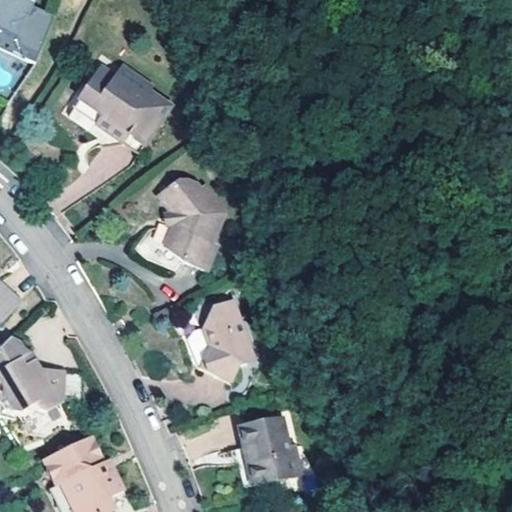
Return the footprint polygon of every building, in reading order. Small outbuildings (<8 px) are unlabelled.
[(0,0),(0,51),(31,64),(52,16),(29,6),(31,0),(0,0)] [(105,94),(114,82),(100,72),(91,85),(105,94)] [(135,89),(147,96),(150,92),(121,72),(114,82),(132,94),(135,89)] [(105,94),(91,85),(77,106),(98,120),(94,127),(110,137),(108,138),(121,147),(122,145),(136,154),(167,110),(147,96),(135,89),(132,94),(114,82),(105,94)] [(121,147),(108,138),(100,150),(120,148),(121,147)] [(150,202),(163,219),(167,232),(158,231),(143,230),(125,248),(137,260),(150,266),(162,273),(168,268),(172,264),(184,270),(195,275),(209,248),(204,245),(211,230),(217,216),(197,190),(192,192),(189,188),(185,186),(182,185),(178,184),(174,185),(170,187),(150,202)] [(167,232),(163,219),(155,221),(158,231),(167,232)] [(0,322),(18,303),(0,285),(0,322)] [(243,367),(258,361),(234,303),(215,311),(205,332),(211,347),(202,369),(236,384),(243,367)] [(9,340),(0,349),(0,391),(4,395),(10,395),(23,408),(32,411),(39,403),(45,410),(52,411),(62,401),(71,370),(50,365),(36,351),(26,350),(21,343),(9,340)] [(235,431),(240,451),(225,455),(234,493),(291,479),(277,421),(235,431)] [(54,483),(56,488),(60,486),(68,504),(75,504),(78,511),(109,511),(110,511),(106,502),(121,494),(112,472),(107,475),(103,465),(90,438),(43,461),(46,467),(49,465),(57,481),(54,483)] [(108,463),(103,465),(107,475),(112,472),(108,463)] [(48,485),(54,483),(57,481),(49,465),(46,467),(40,470),(48,485)] [(57,511),(78,511),(75,504),(68,504),(60,486),(56,488),(48,493),(57,511)]
